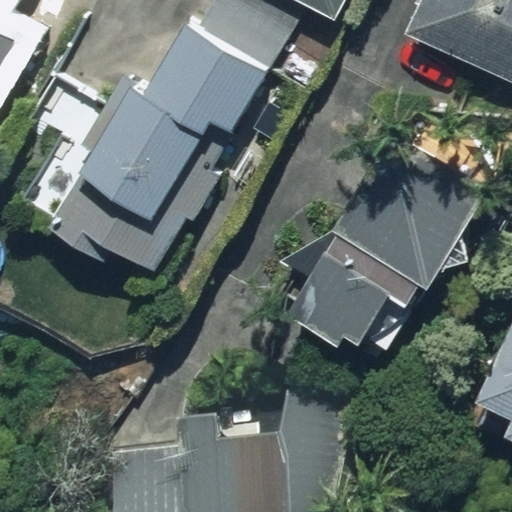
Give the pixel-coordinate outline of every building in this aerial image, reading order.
[(0,0),(0,107),(51,11),(30,0),(0,0)] [(209,0),(196,25),(189,22),(154,84),(135,74),(51,224),(105,254),(113,242),(159,268),(183,225),(165,215),(216,123),(238,135),(274,70),(266,65),(296,12),(274,0),(209,0)] [(511,0),(426,0),(412,32),(511,77),(511,0)] [(384,347),(439,271),(484,189),(396,136),(287,317),(335,347),(343,334),(360,346),(384,347)] [(511,332),(482,404),(511,417),(511,423),(508,433),(511,435),(511,332)] [(297,375),(299,411),(248,415),(246,395),(198,399),(200,422),(147,426),(153,511),(326,511),(325,493),(380,489),(371,369),(297,375)]
